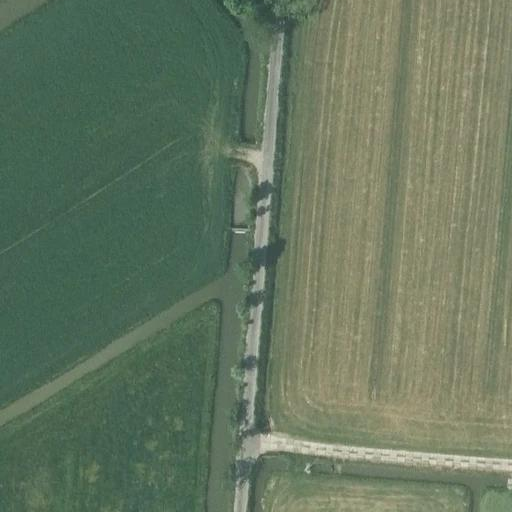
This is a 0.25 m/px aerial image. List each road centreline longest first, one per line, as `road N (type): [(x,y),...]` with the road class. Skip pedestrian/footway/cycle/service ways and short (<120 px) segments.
road 1 (unclassified): [(239,511),(279,0)]
road 2 (track): [(511,466),(245,440)]
